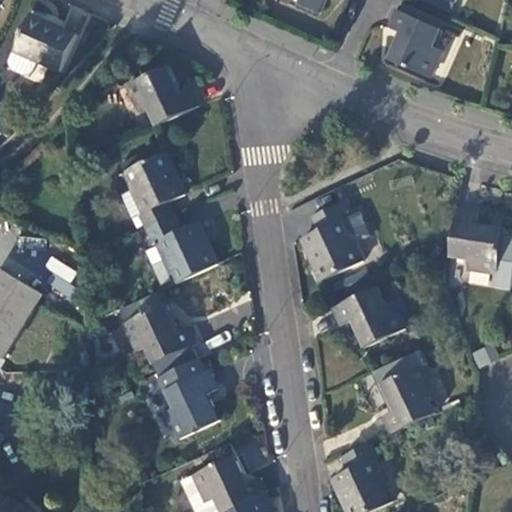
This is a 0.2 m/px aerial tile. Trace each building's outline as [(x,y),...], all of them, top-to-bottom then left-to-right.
[(328,0),(289,0),(322,15),(328,0)] [(443,32),(398,9),(390,27),(400,33),(388,61),(429,80),(443,52),(436,48),(443,32)] [(78,33),(31,14),(9,69),(12,76),(34,85),(41,82),(47,65),(63,72),(78,33)] [(156,129),(201,107),(192,89),(182,94),(169,66),(128,85),(140,112),(147,110),(156,129)] [(146,230),(175,217),(168,203),(187,195),(166,153),(124,172),(132,189),(122,195),(133,218),(139,216),(146,230)] [(354,244),(371,237),(360,213),(348,218),(341,203),(313,216),(320,231),(302,239),(321,281),(362,263),(354,244)] [(478,215),(459,210),(455,235),(451,258),(470,262),(470,270),(499,274),(506,229),(477,224),(478,215)] [(175,285),(218,265),(199,223),(181,230),(175,217),(146,230),(151,243),(156,241),(175,285)] [(57,274),(50,286),(65,295),(78,273),(50,256),(44,266),(57,274)] [(0,356),(4,359),(43,294),(1,268),(0,268),(0,356)] [(364,350),(406,331),(393,302),(386,306),(378,288),(334,308),(342,327),(351,322),(364,350)] [(153,365),(196,344),(188,327),(179,331),(166,305),(125,324),(136,350),(144,348),(153,365)] [(472,353),(478,368),(498,359),(492,344),(472,353)] [(207,373),(201,360),(159,379),(173,409),(165,414),(176,439),(220,420),(207,393),(218,389),(210,372),(207,373)] [(393,435),(437,415),(429,397),(436,394),(423,367),(382,386),(394,412),(384,417),(393,435)] [(373,443),(343,458),(349,472),(334,480),(348,511),(373,511),(394,503),(375,461),(380,459),(374,444),(373,443)] [(221,511),(231,511),(267,496),(258,478),(250,482),(236,456),(195,475),(206,501),(215,497),(221,511)] [(29,511),(0,495),(0,511),(29,511)] [(273,511),(275,511),(267,496),(231,511),(273,511)]
